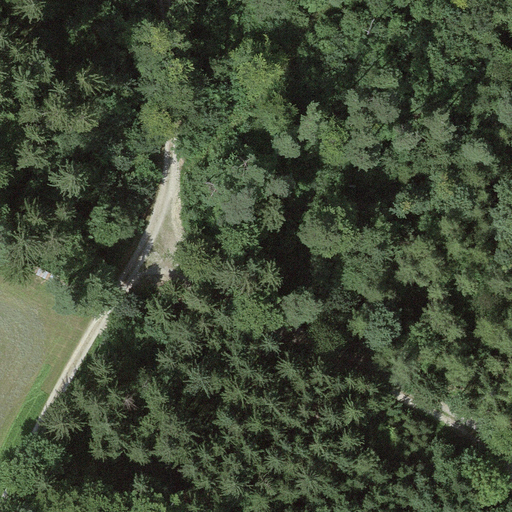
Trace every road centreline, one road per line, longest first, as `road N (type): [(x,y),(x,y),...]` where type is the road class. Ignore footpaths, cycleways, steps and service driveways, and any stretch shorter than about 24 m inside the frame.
road 1 (track): [(3,511),(161,169),(187,84),(187,0)]
road 2 (track): [(511,476),(475,433),(440,413),(120,269)]
